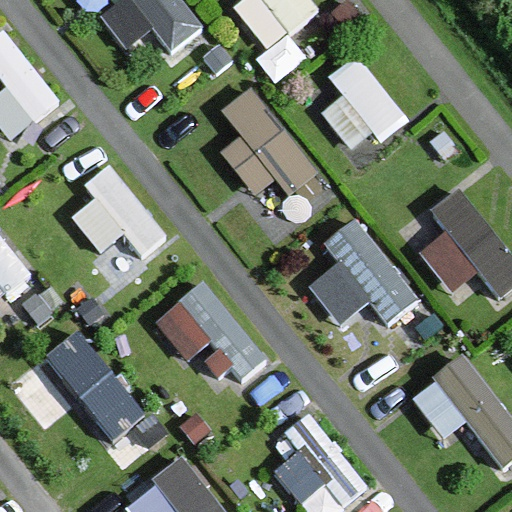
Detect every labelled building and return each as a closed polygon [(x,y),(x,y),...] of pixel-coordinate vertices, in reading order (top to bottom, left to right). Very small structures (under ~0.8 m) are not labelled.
[(190,0),(123,0),(109,9),(129,41),(158,23),(176,50),(209,29),(190,0)] [(320,0),(238,0),(270,44),(324,6),(320,0)] [(17,30),(0,42),(0,118),(12,135),(66,96),(17,30)] [(371,58),(319,98),(359,149),(411,110),(371,58)] [(255,82),(213,117),(274,190),(316,155),(255,82)] [(121,164),(72,206),(127,271),(177,228),(121,164)] [(511,240),(460,183),(435,206),(453,226),(426,250),(460,289),(483,269),(505,294),(511,287),(511,240)] [(371,297),(391,322),(427,293),(360,212),(328,238),(345,259),(315,284),(344,319),(371,297)] [(0,273),(13,291),(39,272),(0,219),(0,273)] [(208,275),(148,324),(185,371),(246,322),(208,275)] [(114,435),(151,409),(90,322),(53,348),(114,435)] [(477,416),(507,463),(511,460),(511,403),(477,349),(416,387),(446,435),(477,416)] [(317,438),(281,460),(313,511),(336,511),(355,501),(317,438)] [(136,511),(240,511),(185,451),(128,503),(136,511)]
